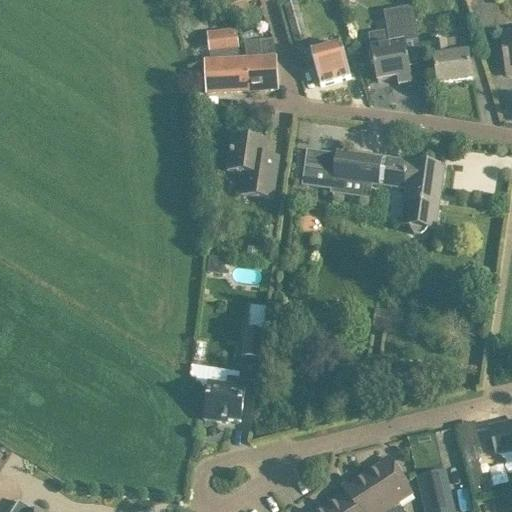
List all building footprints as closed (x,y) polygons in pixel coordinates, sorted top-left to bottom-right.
[(229,0),(235,16),(250,11),(247,3),(257,0),(229,0)] [(285,6),(296,43),(307,40),(297,3),(285,6)] [(370,48),(371,51),(369,54),(370,63),(374,66),(377,84),(397,80),(398,87),(412,84),(405,44),(418,41),(413,8),(384,13),(389,45),(370,48)] [(469,16),(457,20),(460,29),(471,25),(469,16)] [(434,57),(435,67),(437,87),(472,82),(469,62),(468,53),(467,51),(479,47),(471,25),(460,29),(462,39),(446,41),(445,39),(445,36),(433,37),(433,41),(432,41),(434,57)] [(251,29),(239,33),(243,42),(254,38),(251,29)] [(248,92),(247,62),(241,63),(236,32),(210,33),(211,64),(205,64),(206,74),(207,94),(248,92)] [(511,33),(501,35),(505,58),(507,77),(511,76),(511,33)] [(308,43),(317,76),(347,68),(338,35),(308,43)] [(243,44),(247,62),(248,92),(278,91),(276,62),(274,40),(243,44)] [(262,171),(264,158),(266,143),(232,138),(227,172),(245,175),(242,196),(272,201),(276,173),(262,171)] [(308,152),(303,188),(332,192),(334,181),(407,191),(405,204),(409,204),(406,227),(409,227),(409,228),(411,233),(414,237),(421,238),(425,235),(428,231),(428,230),(435,231),(444,170),(389,162),(340,154),(339,157),(308,152)] [(252,249),(250,261),(260,262),(262,250),(252,249)] [(222,277),(224,260),(208,258),(206,275),(222,277)] [(362,270),(360,284),(376,286),(388,287),(390,272),(378,271),(362,270)] [(446,295),(439,342),(471,347),(473,329),(489,331),(493,302),(446,295)] [(402,331),(403,311),(374,310),(374,330),(402,331)] [(246,331),(243,357),(260,359),(263,334),(246,331)] [(273,352),(266,399),(302,404),(302,397),(319,400),(327,341),(299,337),(297,356),(273,352)] [(194,368),(192,376),(202,383),(205,385),(210,386),(207,401),(204,421),(221,423),(221,420),(241,423),(243,403),(245,391),(246,383),(239,382),(241,374),(194,368)] [(511,427),(493,432),(499,457),(511,454),(511,427)] [(391,460),(368,475),(390,511),(403,511),(404,511),(395,510),(394,507),(413,495),(391,460)] [(426,511),(455,511),(446,472),(418,479),(426,511)] [(390,511),(368,475),(345,490),(359,511),(390,511)] [(346,496),(326,509),(327,511),(359,511),(345,490),(343,491),(346,496)]
